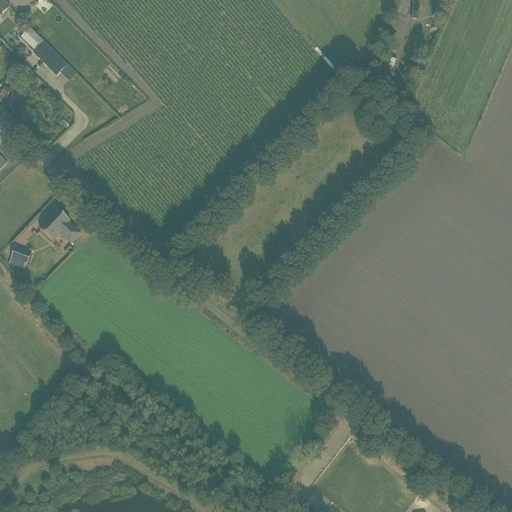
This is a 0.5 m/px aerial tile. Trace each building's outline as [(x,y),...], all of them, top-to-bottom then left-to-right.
[(0,0),(0,7),(5,12),(10,8),(1,0),(0,0)] [(69,65),(30,28),(20,39),(35,52),(34,53),(57,77),(69,65)] [(4,87),(0,97),(7,99),(11,89),(4,87)] [(40,230),(52,242),(61,232),(62,234),(61,236),(71,245),(81,234),(69,223),(70,222),(58,211),(40,230)] [(31,255),(15,248),(9,264),(23,270),(26,264),(27,265),(31,255)]
